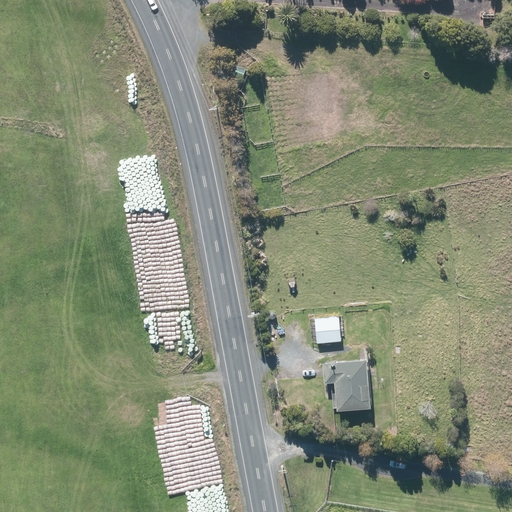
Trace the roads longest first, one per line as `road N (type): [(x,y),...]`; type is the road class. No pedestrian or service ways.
road 1 (secondary): [(261,511),(204,175),(143,0)]
road 2 (unknown): [(321,0),(464,0)]
